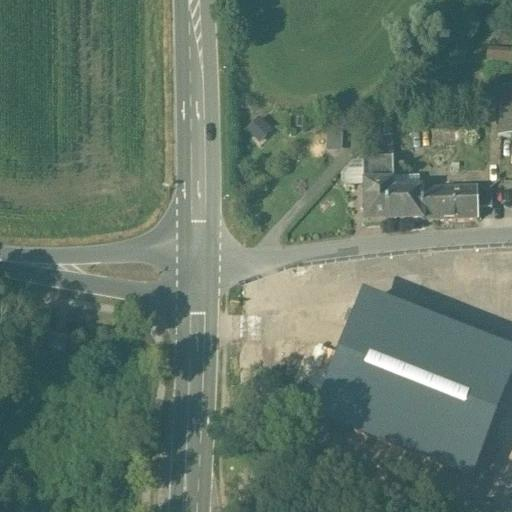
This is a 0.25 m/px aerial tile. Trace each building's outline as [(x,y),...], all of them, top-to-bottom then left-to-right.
[(511,50),(487,49),(487,60),(511,62),(511,50)] [(511,90),(502,91),(500,138),(511,138),(511,90)] [(261,143),(274,132),(262,119),(249,130),(261,143)] [(393,160),(363,161),(364,227),(387,226),(387,225),(388,225),(387,185),(394,184),(393,160)] [(477,190),(394,193),(394,184),(387,185),(388,225),(423,224),(478,222),(478,210),(477,190)] [(491,209),(491,190),(477,190),(478,210),(491,209)] [(511,382),(511,358),(364,299),(315,423),(471,485),(511,382)]
